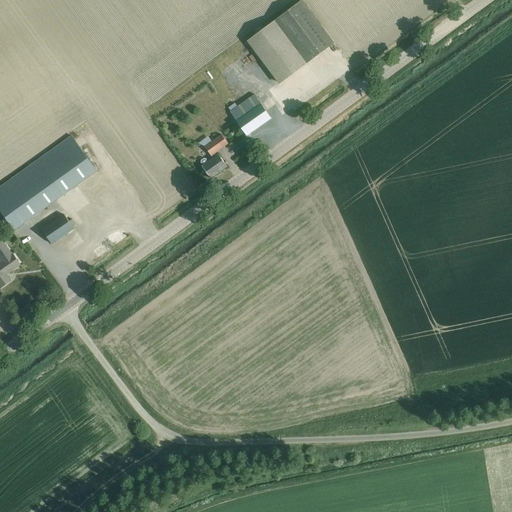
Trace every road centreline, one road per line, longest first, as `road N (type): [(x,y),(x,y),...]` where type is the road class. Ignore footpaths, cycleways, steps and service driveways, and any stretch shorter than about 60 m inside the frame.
road 1 (tertiary): [(63,308),(482,0)]
road 2 (unclassified): [(63,308),(143,416),(184,440),(511,425)]
